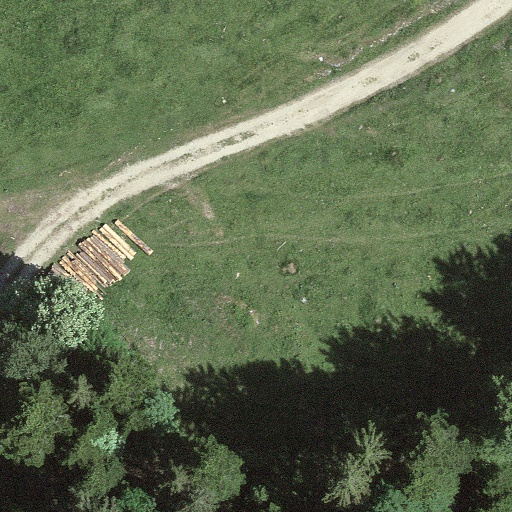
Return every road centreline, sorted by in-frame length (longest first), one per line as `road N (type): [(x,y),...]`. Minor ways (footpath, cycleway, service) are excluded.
road 1 (track): [(84,209),(508,0)]
road 2 (track): [(84,209),(33,254),(0,303)]
